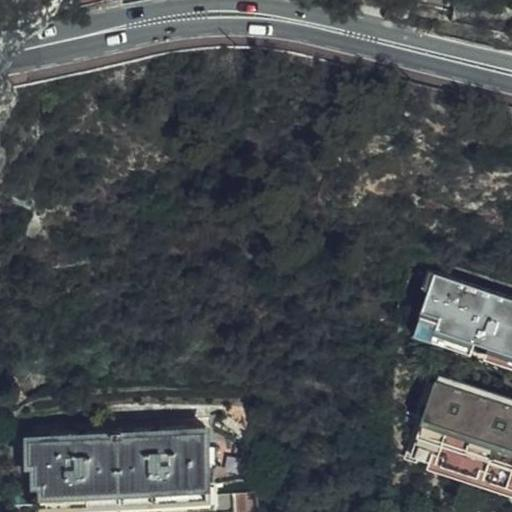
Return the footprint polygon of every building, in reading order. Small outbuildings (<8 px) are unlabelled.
[(73,0),(77,10),(103,0),(112,0),(113,1),(118,0),(73,0)] [(359,0),(359,4),(381,9),(382,0),(359,0)] [(511,289),(439,264),(425,301),(444,307),(441,319),(480,333),(482,328),(494,333),(493,338),(511,344),(511,289)] [(444,307),(425,301),(416,326),(475,347),(480,333),(441,319),(444,307)] [(511,360),(511,344),(493,338),(488,352),(511,360)] [(511,401),(453,380),(455,375),(444,370),(442,376),(439,375),(414,448),(511,484),(511,401)] [(4,511),(234,511),(234,497),(206,498),(201,426),(34,433),(35,454),(41,454),(41,480),(46,480),(47,504),(2,505),(4,511)]
